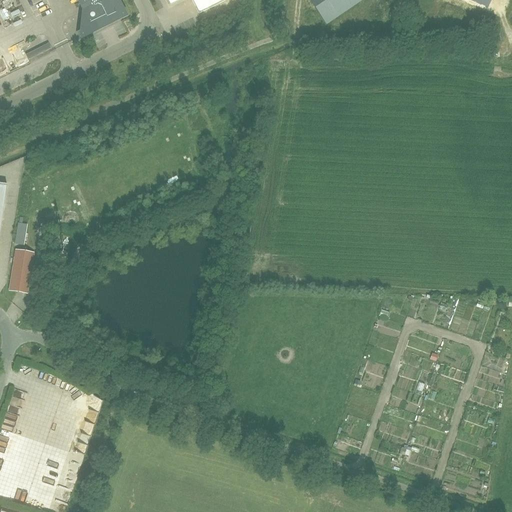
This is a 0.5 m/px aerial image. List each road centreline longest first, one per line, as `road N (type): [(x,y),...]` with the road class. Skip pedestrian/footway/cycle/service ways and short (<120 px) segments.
road 1 (unclassified): [(472,511),(197,417),(110,382),(45,341),(12,337)]
road 2 (unknown): [(430,497),(481,346),(408,321),(356,472)]
road 3 (unclassified): [(0,108),(138,40),(148,27),(141,0)]
